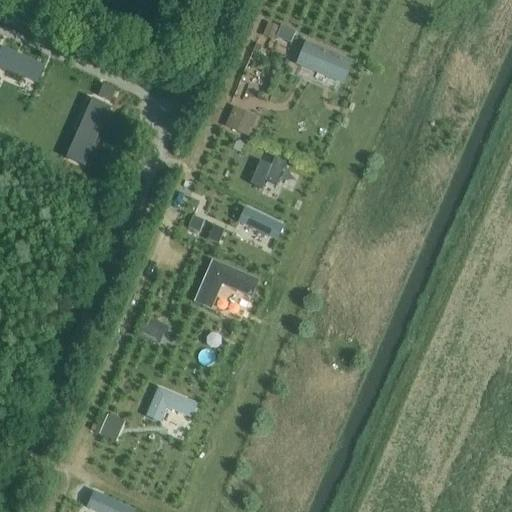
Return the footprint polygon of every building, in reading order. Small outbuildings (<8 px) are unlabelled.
[(269,24),(264,38),(275,43),(281,29),(269,24)] [(302,43),(292,70),(337,93),(349,63),(302,43)] [(0,49),(0,71),(30,86),(37,67),(0,49)] [(91,103),(71,150),(89,158),(109,110),(91,103)] [(256,118),(236,108),(228,127),(248,136),(256,118)] [(235,143),(232,150),(241,153),(244,147),(235,143)] [(261,159),(250,184),(261,189),(265,182),(274,186),(284,165),(274,160),(271,164),(261,159)] [(243,213),(236,230),(274,246),(281,228),(243,213)] [(193,219),(188,230),(198,235),(203,223),(193,219)] [(213,228),(207,241),(218,246),(224,232),(213,228)] [(254,298),(261,281),(213,261),(195,303),(213,310),(224,285),(254,298)] [(140,337),(160,346),(168,327),(148,319),(140,337)] [(191,420),(197,405),(157,389),(145,418),(160,425),(167,410),(191,420)] [(99,436),(117,443),(125,423),(108,416),(108,418),(103,416),(96,434),(100,435),(99,436)] [(87,492),(80,511),(103,511),(108,500),(87,492)]
